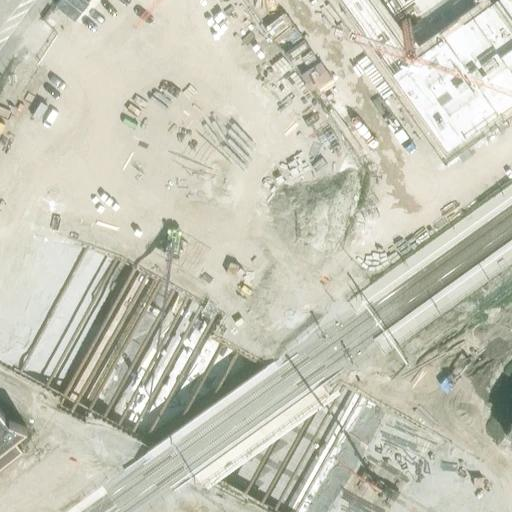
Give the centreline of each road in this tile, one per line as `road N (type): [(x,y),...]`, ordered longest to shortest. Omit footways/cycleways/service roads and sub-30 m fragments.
road 1 (secondary): [(508,511),(0,243)]
road 2 (unclassified): [(5,511),(376,241),(408,212),(416,193)]
road 3 (secondary): [(0,286),(407,511)]
road 4 (unclassified): [(296,0),(413,153),(416,193)]
